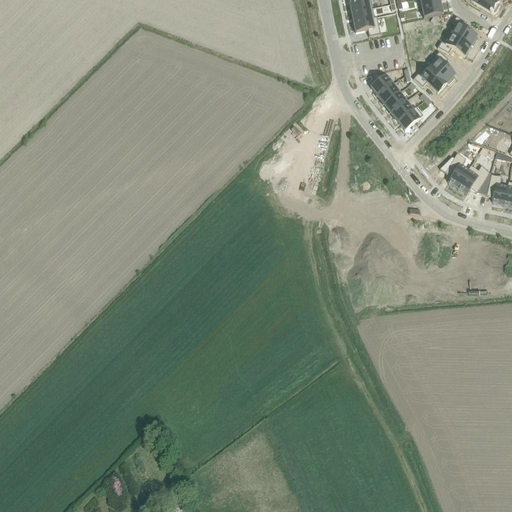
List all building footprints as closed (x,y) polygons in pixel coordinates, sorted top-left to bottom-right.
[(439,0),(420,0),(419,0),(421,10),(440,6),(439,0)] [(473,0),(471,3),(491,15),(493,16),(494,14),(496,15),(500,7),(499,6),(500,4),(493,0),(473,0)] [(370,1),(349,5),(351,15),(372,10),(370,1)] [(440,6),(421,10),(423,20),(442,16),(440,6)] [(372,10),(351,15),(353,24),(374,20),(374,19),(372,10)] [(374,20),(353,24),(355,35),(367,32),(369,38),(380,36),(377,19),(374,19),(374,20)] [(456,27),(451,37),(470,48),(471,47),(472,48),(477,41),(475,40),(476,38),(463,30),(467,25),(456,19),(452,25),(456,27)] [(441,44),(437,50),(448,56),(451,51),(464,59),(470,48),(451,37),(445,46),(441,44)] [(439,54),(426,67),(446,86),(447,85),(448,86),(454,80),(453,79),(454,77),(444,67),(448,62),(439,54)] [(426,67),(413,81),(422,89),(426,85),(437,95),(446,86),(426,67)] [(387,76),(370,89),(377,98),(394,85),(387,76)] [(394,85),(377,98),(384,107),(400,94),(394,85)] [(400,94),(384,107),(391,115),(407,102),(400,94)] [(407,102),(391,115),(397,124),(414,111),(414,110),(407,102)] [(414,111),(397,124),(404,132),(423,118),(415,109),(414,110),(414,111)] [(452,159),(440,171),(445,174),(451,178),(448,184),(457,190),(468,172),(461,168),(465,161),(457,155),(454,160),(452,159)] [(468,172),(457,190),(467,196),(470,190),(477,194),(490,173),(481,168),(478,172),(470,168),(468,172)] [(491,174),(487,196),(494,198),(492,204),(504,207),(508,186),(500,184),(501,177),(491,174)]
